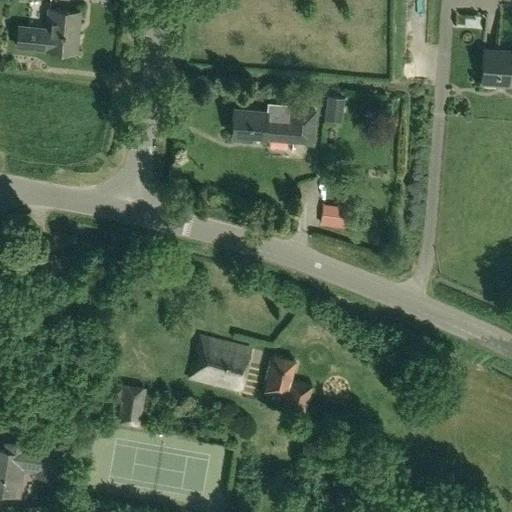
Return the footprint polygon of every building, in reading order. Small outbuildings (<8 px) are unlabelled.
[(16,46),(75,52),(79,11),(49,8),(47,30),(18,27),(16,46)] [(481,83),(511,85),(511,50),(483,49),(481,83)] [(235,108),(232,136),(264,139),(264,138),(313,143),(316,111),(290,109),(288,122),(267,120),(268,111),(235,108)] [(319,190),(306,191),(308,211),(320,210),(319,190)] [(326,231),(354,235),(358,213),(330,208),(326,231)] [(189,375),(241,388),(251,348),(200,334),(189,375)] [(273,354),(265,390),(287,394),(285,405),(307,408),(312,382),(289,378),(293,358),(273,354)] [(137,423),(142,399),(122,394),(117,418),(137,423)] [(34,476),(57,481),(63,447),(41,443),(40,449),(6,443),(4,450),(0,449),(0,492),(11,495),(14,480),(18,481),(21,468),(35,471),(34,476)]
